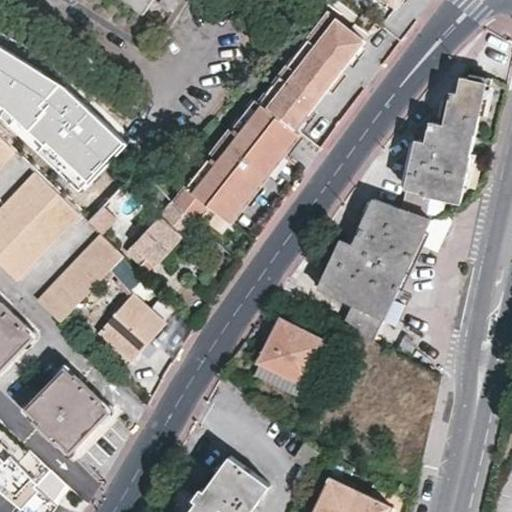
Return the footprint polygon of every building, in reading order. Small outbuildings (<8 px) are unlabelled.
[(125,0),(144,12),(152,0),(125,0)] [(175,0),(160,0),(160,2),(170,9),(175,0)] [(262,98),(298,126),(365,39),(329,12),(262,98)] [(0,108),(11,116),(78,179),(114,140),(48,82),(0,47),(0,108)] [(353,305),(343,327),(373,342),(429,220),(424,217),(432,196),(461,202),(486,82),(464,76),(460,93),(453,92),(446,123),(432,120),(427,141),(418,139),(403,205),(403,206),(402,207),(401,207),(399,207),(376,197),(354,243),(344,238),(320,287),(353,305)] [(258,95),(179,195),(199,216),(211,202),(233,218),(302,129),(298,126),(262,98),(258,95)] [(0,164),(15,148),(0,133),(0,164)] [(0,204),(0,260),(17,277),(81,207),(35,165),(0,204)] [(199,216),(179,195),(140,235),(139,239),(132,247),(146,261),(155,252),(160,257),(198,217),(199,216)] [(119,213),(107,202),(93,217),(102,226),(105,228),(119,213)] [(62,320),(128,250),(105,228),(102,226),(36,296),(62,320)] [(114,336),(130,351),(136,356),(169,317),(137,288),(103,326),(114,336)] [(0,367),(33,333),(25,325),(27,321),(1,296),(0,296),(0,367)] [(329,341),(288,320),(279,316),(255,364),(259,365),(254,374),(296,395),(301,387),(305,389),(329,341)] [(405,327),(396,351),(410,356),(419,332),(405,327)] [(122,360),(130,351),(114,336),(106,345),(122,360)] [(111,407),(103,398),(104,395),(81,371),(77,374),(69,366),(31,405),(39,413),(37,416),(61,439),(65,438),(73,446),(111,407)] [(15,430),(6,421),(0,426),(0,451),(0,452),(18,433),(15,430)] [(306,465),(320,445),(309,437),(294,456),(306,465)] [(248,511),(269,483),(229,454),(204,488),(200,486),(193,496),(196,499),(193,503),(186,511),(248,511)] [(85,511),(91,505),(90,503),(52,466),(18,502),(29,511),(85,511)] [(389,511),(392,505),(329,476),(312,511),(389,511)]
